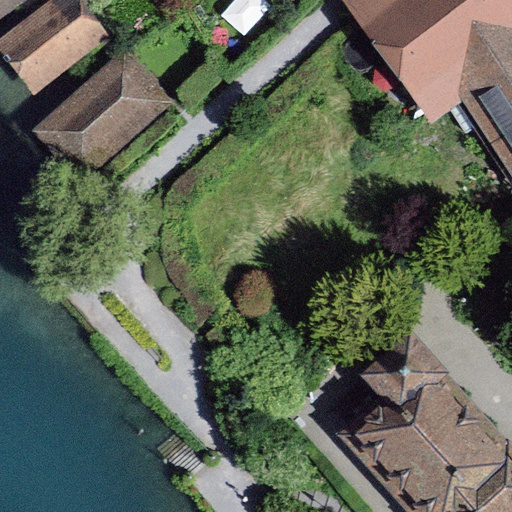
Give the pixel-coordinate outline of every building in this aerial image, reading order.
[(0,0),(0,13),(6,9),(17,0),(0,0)] [(81,51),(98,38),(68,0),(65,0),(26,29),(4,46),(36,86),(81,51)] [(262,0),(276,12),(286,0),(262,0)] [(511,5),(508,0),(325,0),(321,3),(417,134),(445,114),(511,206),(511,5)] [(163,103),(123,57),(100,77),(39,132),(77,172),(81,176),(163,103)] [(440,377),(410,343),(369,378),(390,405),(350,438),(417,511),(511,511),(511,460),(437,379),(440,377)]
